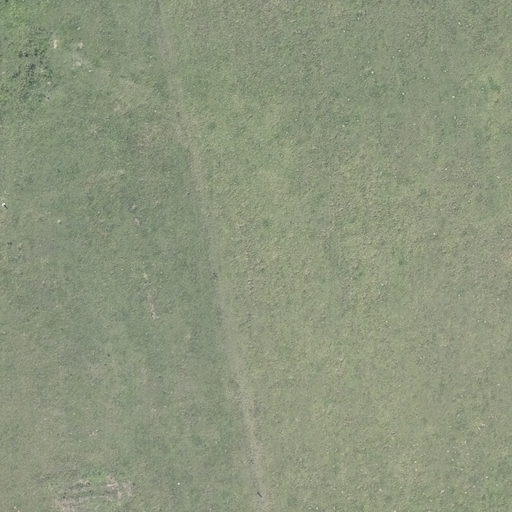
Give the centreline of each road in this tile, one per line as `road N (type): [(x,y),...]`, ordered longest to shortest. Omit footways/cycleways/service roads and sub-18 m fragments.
road 1 (unknown): [(0,244),(141,511)]
road 2 (unknown): [(289,511),(511,367)]
